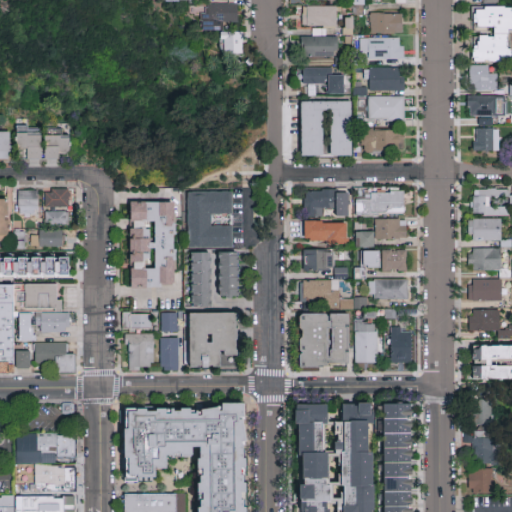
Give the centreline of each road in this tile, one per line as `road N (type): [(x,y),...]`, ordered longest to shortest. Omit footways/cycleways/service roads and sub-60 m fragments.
road 1 (residential): [(439,511),(437,0)]
road 2 (residential): [(266,386),(266,256),(276,175),(267,0)]
road 3 (residential): [(511,172),(276,175)]
road 4 (residential): [(99,386),(95,178)]
road 5 (residential): [(438,386),(266,386)]
road 6 (residential): [(266,386),(99,386)]
road 7 (tertiary): [(99,386),(102,511)]
road 8 (residential): [(267,511),(266,386)]
